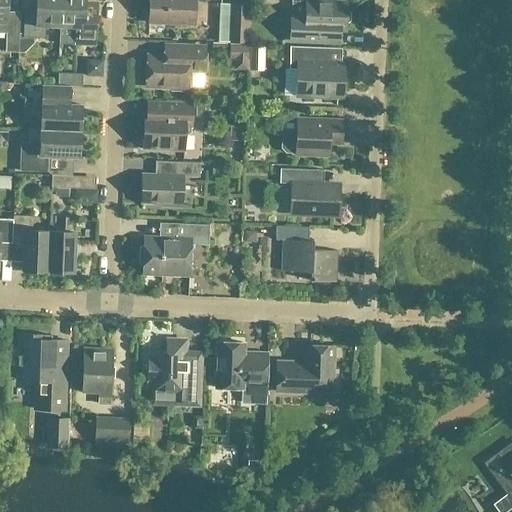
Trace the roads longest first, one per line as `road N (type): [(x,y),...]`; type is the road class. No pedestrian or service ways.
road 1 (residential): [(108,304),(367,315),(380,0)]
road 2 (residential): [(108,304),(120,0)]
